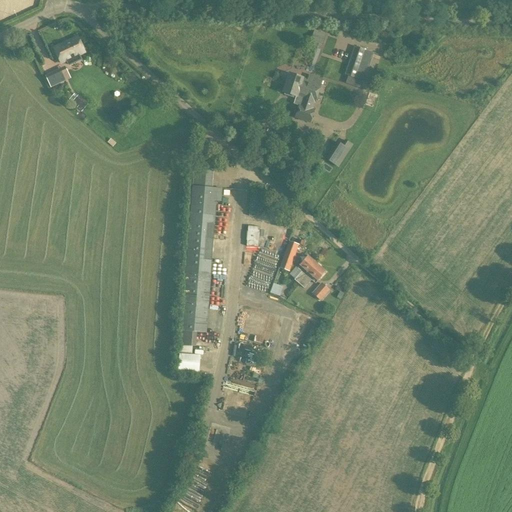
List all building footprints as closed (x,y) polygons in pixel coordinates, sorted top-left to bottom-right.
[(313,35),(310,41),(322,46),(325,39),(313,35)] [(78,55),(84,52),(77,37),(53,48),(61,63),(66,61),(69,65),(80,60),(78,55)] [(368,42),(365,49),(373,52),(374,50),(381,53),(383,47),(368,42)] [(14,57),(26,52),(23,44),(11,48),(14,57)] [(344,75),(356,79),(365,51),(354,47),(344,75)] [(51,88),(66,81),(61,69),(45,76),(51,88)] [(289,74),(286,83),(317,94),(320,85),(322,79),(309,75),(307,80),(289,74)] [(317,94),(286,83),(283,93),(285,93),(284,95),(295,99),(296,97),(301,99),(295,118),(310,124),(315,110),(312,109),(314,103),(317,94)] [(77,95),(72,100),(78,106),(83,101),(77,95)] [(107,143),(112,147),(116,143),(111,139),(107,143)] [(314,180),(328,193),(345,173),(332,160),(314,180)] [(194,169),(181,332),(180,346),(178,372),(199,373),(200,356),(192,355),(192,347),(195,347),(196,333),(206,334),(216,197),(221,198),(222,189),(212,189),(213,170),(194,169)] [(269,205),(255,192),(249,200),(250,201),(248,216),(259,217),(269,205)] [(258,247),(260,227),(248,226),(246,246),(258,247)] [(279,268),(289,272),(299,245),(289,242),(279,268)] [(299,266),(297,269),(301,272),(294,280),(299,284),(316,265),(307,257),(299,266)] [(325,273),(316,265),(299,284),(304,289),(311,281),(315,284),(325,273)] [(272,283),(269,292),(279,296),(282,287),(272,283)] [(321,283),(312,294),(321,301),(330,291),(321,283)]
